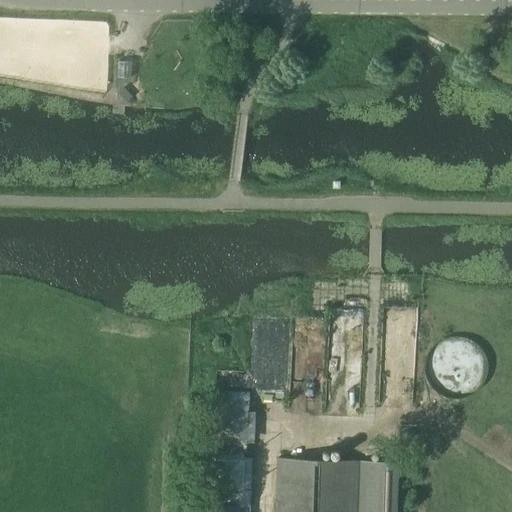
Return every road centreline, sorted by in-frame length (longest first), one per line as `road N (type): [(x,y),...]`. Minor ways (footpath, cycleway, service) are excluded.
road 1 (unclassified): [(9,0),(511,10)]
road 2 (track): [(270,511),(272,441),(364,441),(376,206)]
